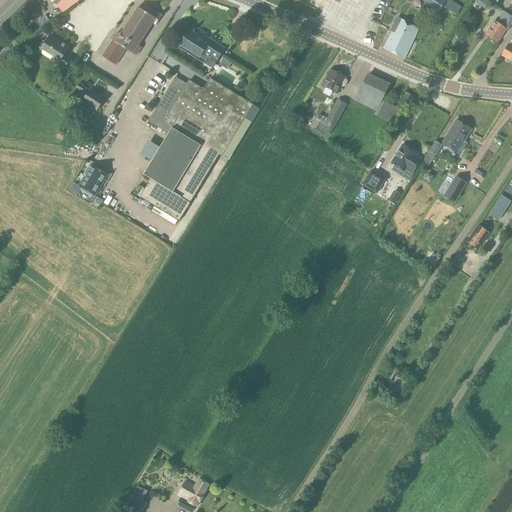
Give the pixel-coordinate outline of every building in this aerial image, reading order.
[(455,15),(460,8),(447,0),(420,0),(438,11),(439,10),(449,16),(451,13),(455,15)] [(484,9),(488,4),(482,0),(475,0),(474,2),(484,9)] [(161,16),(145,6),(142,10),(138,7),(121,35),(117,33),(103,56),(115,64),(125,49),(136,55),(141,48),(138,46),(152,24),(155,25),(161,16)] [(497,43),(506,29),(506,28),(508,29),(511,22),(511,17),(503,11),(500,16),(501,17),(497,24),(494,21),(485,35),(497,43)] [(404,58),(418,28),(401,20),(397,17),(390,31),(392,32),(383,48),(404,58)] [(431,48),(443,30),(432,23),(420,41),(431,48)] [(196,35),(190,31),(179,48),(204,63),(207,59),(215,64),(224,49),(197,32),(196,35)] [(64,70),(71,59),(64,55),(69,48),(50,36),(42,49),(54,57),(51,61),(64,70)] [(511,42),(510,46),(508,45),(502,56),(511,61),(511,42)] [(231,63),(224,58),(221,63),(228,68),(231,63)] [(343,87),(345,86),(347,82),(347,80),(345,79),(346,78),(330,70),(322,86),(337,94),(341,86),(343,87)] [(368,73),(354,101),(376,111),(374,115),(396,126),(404,111),(398,108),(382,101),(391,84),(368,73)] [(186,84),(175,77),(152,116),(151,115),(147,121),(169,134),(144,175),(151,179),(145,190),(138,186),(134,193),(140,197),(179,221),(219,154),(222,156),(253,105),(210,78),(203,89),(189,80),(186,84)] [(90,107),(96,111),(103,99),(85,88),(85,87),(79,83),(76,89),(86,96),(81,103),(89,109),(90,107)] [(415,98),(405,93),(398,108),(404,111),(407,112),(415,98)] [(333,127),(345,105),(337,100),(327,118),(319,114),(317,118),(333,127)] [(92,130),(96,123),(85,116),(81,123),(92,130)] [(461,146),(471,129),(457,120),(446,137),(461,146)] [(436,156),(443,144),(439,142),(431,153),(436,156)] [(407,172),(417,156),(402,146),(392,163),(407,172)] [(463,159),(469,162),(473,153),(467,151),(463,159)] [(465,177),(469,167),(450,160),(446,170),(465,177)] [(88,166),(83,175),(85,177),(79,187),(82,188),(80,191),(91,197),(92,194),(95,196),(107,175),(92,166),(91,168),(88,166)] [(370,173),(363,185),(377,193),(386,179),(372,171),(370,173)] [(428,173),(424,179),(430,183),(434,177),(428,173)] [(456,177),(443,197),(449,200),(454,203),(466,183),(464,181),(456,177)] [(501,195),(489,214),(498,221),(511,201),(501,195)] [(352,224),(326,258),(332,262),(337,256),(341,259),(370,221),(354,208),(345,219),(352,224)] [(477,250),(489,233),(479,226),(466,242),(477,250)] [(389,369),(383,380),(390,384),(396,372),(389,369)] [(203,495),(209,485),(199,479),(195,487),(186,481),(178,496),(181,498),(177,505),(189,511),(191,511),(195,505),(197,507),(203,495)] [(147,491),(136,487),(124,511),(142,511),(146,504),(141,502),(147,491)]
